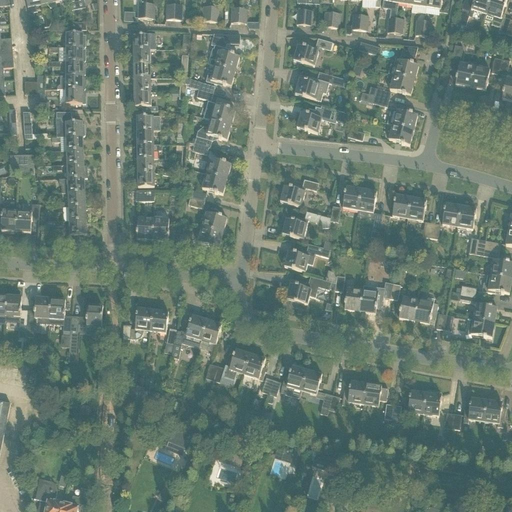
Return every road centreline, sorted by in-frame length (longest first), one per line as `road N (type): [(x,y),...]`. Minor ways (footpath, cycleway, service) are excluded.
road 1 (residential): [(241,276),(250,322),(500,368)]
road 2 (residential): [(112,269),(107,0)]
road 3 (residential): [(424,164),(257,144)]
road 4 (residential): [(257,144),(272,0)]
road 5 (residential): [(424,164),(438,108),(511,127)]
road 6 (residential): [(241,276),(257,144)]
road 7 (residential): [(112,269),(241,276)]
